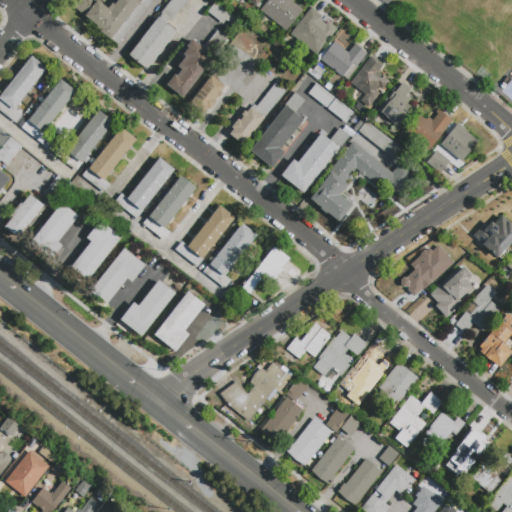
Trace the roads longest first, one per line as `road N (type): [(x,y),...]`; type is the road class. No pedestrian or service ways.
road 1 (residential): [(511,410),(12,0)]
road 2 (tertiary): [(153,400),(511,163)]
road 3 (residential): [(511,132),(349,0)]
road 4 (primary): [(0,276),(153,400)]
road 5 (primary): [(153,400),(295,511)]
